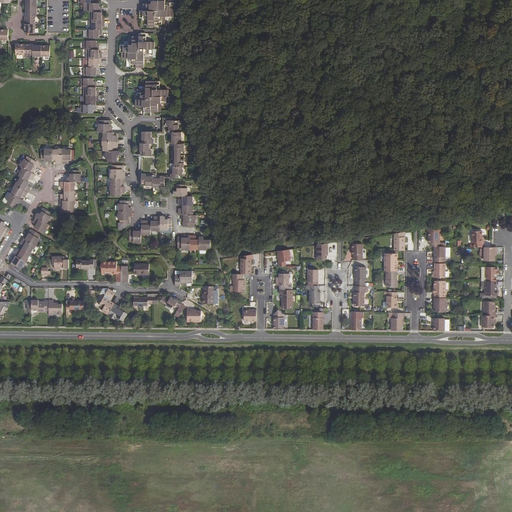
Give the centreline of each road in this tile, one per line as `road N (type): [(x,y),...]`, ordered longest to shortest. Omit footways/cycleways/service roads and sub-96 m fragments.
road 1 (track): [(0,342),(511,348)]
road 2 (residential): [(0,334),(185,336)]
road 3 (residential): [(0,265),(33,284),(171,290)]
road 4 (residential): [(135,0),(111,9),(109,99),(129,125)]
